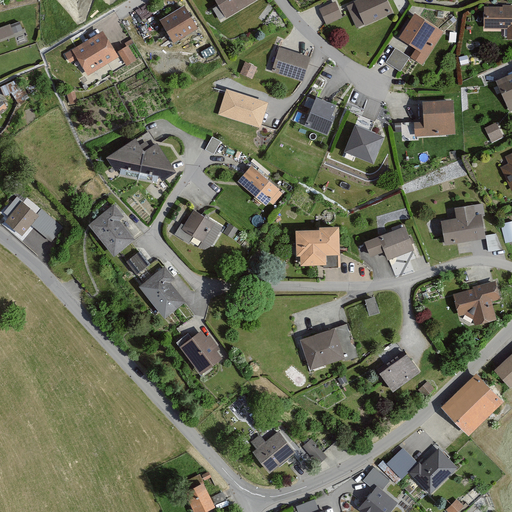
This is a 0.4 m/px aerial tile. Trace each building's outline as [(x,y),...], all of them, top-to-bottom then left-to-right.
[(259,0),(214,0),(218,7),(214,10),(220,20),(225,17),(226,19),(259,0)] [(394,13),(387,0),(363,0),(346,7),(356,30),(394,13)] [(343,18),(336,3),(319,11),(326,26),(343,18)] [(143,17),(150,14),(145,5),(138,8),(143,17)] [(199,29),(186,6),(160,21),(173,44),(199,29)] [(503,9),(486,8),(485,30),(508,31),(507,41),(511,40),(511,7),(503,7),(503,9)] [(443,33),(414,15),(399,40),(416,51),(411,59),(422,66),(443,33)] [(0,42),(22,35),(19,24),(0,30),(0,42)] [(118,59),(103,33),(64,55),(71,66),(79,62),(87,77),(118,59)] [(134,61),(128,48),(118,53),(125,66),(134,61)] [(302,83),(311,59),(281,48),(273,69),(277,70),(276,74),(302,83)] [(408,59),(395,50),(386,63),(399,72),(408,59)] [(246,60),(241,71),(253,76),(257,65),(246,60)] [(511,76),(498,83),(511,112),(511,111),(511,76)] [(16,83),(0,90),(0,91),(3,98),(20,91),(16,83)] [(267,101),(227,89),(219,113),(259,125),(267,101)] [(75,104),(73,93),(66,95),(69,105),(75,104)] [(333,118),(337,108),(318,100),(307,130),(330,138),(337,119),(333,118)] [(455,102),(424,102),(424,123),(415,123),(415,138),(455,139),(455,102)] [(501,136),(496,126),(484,132),(490,142),(501,136)] [(384,139),(357,127),(346,153),(373,165),(384,139)] [(108,159),(117,174),(119,175),(118,179),(158,186),(158,182),(164,183),(178,174),(159,144),(157,146),(150,134),(138,141),(108,159)] [(214,151),(221,138),(212,134),(205,147),(214,151)] [(511,155),(506,158),(509,165),(501,169),(511,192),(511,191),(511,155)] [(284,195),(252,167),(238,183),(267,208),(270,205),(273,208),(284,195)] [(38,218),(21,204),(5,224),(22,238),(38,218)] [(126,219),(116,207),(92,226),(117,257),(136,241),(121,223),(126,219)] [(476,217),(475,207),(455,210),(457,220),(442,222),(446,246),(488,239),(484,216),(476,217)] [(216,225),(195,211),(186,225),(183,224),(176,235),(190,244),(194,237),(204,243),(216,225)] [(511,243),(511,222),(501,224),(505,245),(511,243)] [(238,230),(230,225),(224,234),(232,239),(238,230)] [(342,257),(341,229),(321,229),(321,232),(297,233),(297,259),(302,259),(302,268),(328,267),(328,258),(342,257)] [(415,251),(406,229),(366,244),(372,259),(385,254),(388,262),(415,251)] [(150,265),(140,253),(128,263),(138,276),(150,265)] [(175,280),(166,268),(141,288),(167,320),(188,304),(171,284),(175,280)] [(502,301),(498,282),(472,288),(473,290),(454,295),(460,318),(466,316),(474,320),(476,327),(498,322),(493,303),(502,301)] [(381,315),(376,299),(366,302),(371,318),(381,315)] [(356,356),(346,326),(302,341),(312,371),(356,356)] [(208,339),(203,332),(193,340),(189,335),(179,344),(204,376),(223,361),(218,354),(222,351),(211,337),(208,339)] [(425,375),(412,357),(385,375),(398,393),(425,375)] [(511,357),(497,372),(511,387),(511,357)] [(507,403),(479,374),(443,409),(471,438),(507,403)] [(436,391),(428,384),(421,392),(428,399),(436,391)] [(297,453),(280,433),(267,444),(261,437),(253,444),(258,451),(255,453),(272,474),(297,453)] [(327,458),(312,441),(303,449),(317,466),(327,458)] [(407,465),(416,457),(403,444),(379,466),(396,483),(411,469),(407,465)] [(459,469),(440,450),(424,466),(422,464),(410,475),(431,496),(459,469)] [(391,483),(373,470),(363,483),(374,492),(359,511),(360,511),(392,511),(400,503),(385,491),(391,483)] [(200,478),(199,476),(189,481),(194,491),(185,495),(193,511),(209,511),(217,508),(215,506),(224,502),(220,494),(212,499),(204,484),(211,480),(208,474),(200,478)] [(460,511),(464,508),(456,501),(446,511),(460,511)] [(328,511),(324,511),(318,511),(315,502),(297,508),(298,511),(328,511)]
